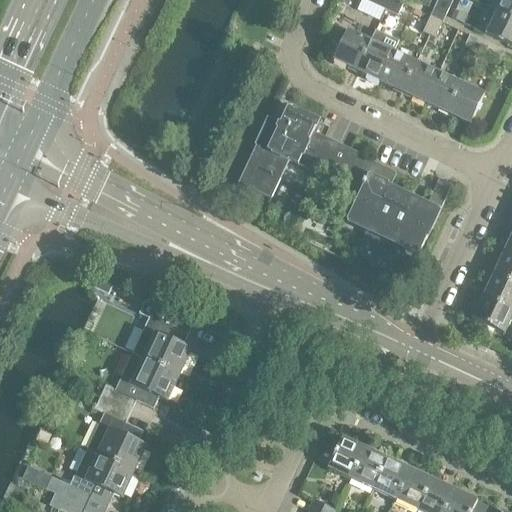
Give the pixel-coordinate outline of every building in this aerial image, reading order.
[(386,12),(391,0),(390,0),(363,0),(363,2),(386,12)] [(403,6),(391,0),(386,12),(398,18),(403,6)] [(415,0),(414,3),(428,10),(432,0),(415,0)] [(511,0),(489,0),(486,9),(497,14),(511,20),(511,0)] [(446,18),(452,6),(439,1),(434,12),(446,18)] [(415,11),(413,17),(420,20),(422,14),(415,11)] [(441,29),(446,18),(434,12),(429,23),(441,29)] [(455,12),(452,20),(464,26),(468,18),(455,12)] [(511,48),(511,20),(497,14),(487,37),(511,48)] [(435,40),(441,29),(429,23),(423,34),(435,40)] [(338,35),(334,43),(336,46),(341,48),(334,63),(357,73),(370,45),(348,34),(347,36),(341,34),(338,35)] [(370,45),(357,73),(380,84),(393,55),(398,44),(376,34),(370,45)] [(477,55),(482,43),(470,37),(465,49),(477,55)] [(505,53),(482,43),(477,55),(499,65),(505,53)] [(393,55),(380,84),(402,95),(416,66),(393,55)] [(416,66),(402,95),(425,105),(439,76),(416,66)] [(439,76),(425,105),(448,116),(461,87),(439,76)] [(461,87),(448,116),(470,126),(484,97),(461,87)] [(276,134),(265,129),(238,189),(247,193),(248,191),(271,201),(289,164),(359,196),(347,224),(419,257),(440,212),(388,188),(395,174),(312,136),(318,124),(287,110),(276,134)] [(511,237),(503,257),(511,260),(511,237)] [(511,260),(503,257),(493,278),(511,287),(511,260)] [(511,287),(493,278),(482,300),(511,314),(511,287)] [(100,282),(96,291),(109,297),(113,288),(100,282)] [(511,321),(511,314),(482,300),(472,321),(505,337),(511,321)] [(149,320),(133,356),(180,378),(186,381),(187,379),(180,376),(192,352),(180,347),(182,341),(186,343),(188,337),(194,325),(177,318),(146,303),(140,316),(149,320)] [(106,388),(101,400),(131,414),(137,403),(154,411),(156,405),(153,404),(155,398),(168,403),(179,379),(185,382),(186,381),(180,378),(133,356),(116,392),(106,388)] [(104,416),(87,452),(135,474),(141,477),(142,476),(135,473),(146,449),(137,444),(142,434),(143,434),(143,433),(126,426),(131,414),(101,400),(95,412),(104,416)] [(329,470),(351,481),(365,450),(343,440),(329,470)] [(388,461),(365,450),(351,481),(374,491),(388,461)] [(46,491),(45,492),(54,496),(86,511),(91,501),(108,509),(109,508),(106,506),(112,495),(123,500),(134,476),(140,479),(141,477),(135,474),(87,452),(70,489),(60,484),(51,480),(46,491)] [(410,471),(388,461),(374,491),(396,502),(410,471)] [(28,469),(23,481),(46,491),(51,480),(51,479),(28,469)] [(418,511),(433,482),(410,471),(396,502),(418,511)] [(446,511),(455,492),(433,482),(418,511),(446,511)] [(478,503),(455,492),(446,511),(492,511),(493,511),(477,504),(478,503)] [(55,511),(85,511),(86,511),(54,496),(48,509),(55,511)] [(333,511),(314,503),(309,511),(333,511)]
